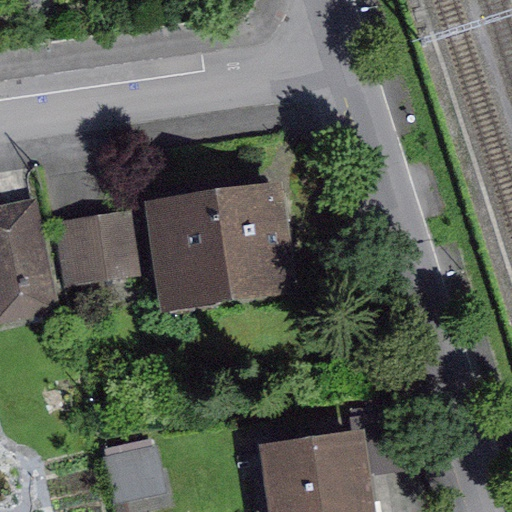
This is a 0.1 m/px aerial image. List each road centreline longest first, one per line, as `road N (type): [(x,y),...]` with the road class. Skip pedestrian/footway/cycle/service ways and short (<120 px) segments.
road 1 (residential): [(487,511),(339,62)]
road 2 (residential): [(0,112),(339,62)]
